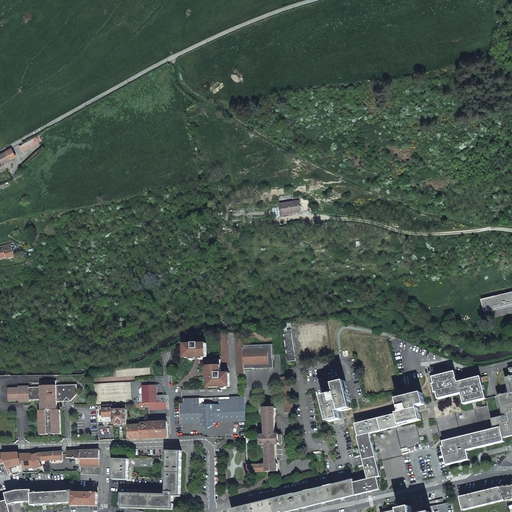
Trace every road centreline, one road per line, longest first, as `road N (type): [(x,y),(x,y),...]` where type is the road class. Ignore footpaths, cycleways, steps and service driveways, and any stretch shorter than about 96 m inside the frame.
road 1 (unclassified): [(312,0),(162,61),(0,152)]
road 2 (residential): [(301,388),(310,451),(327,447),(334,478),(212,509)]
road 3 (secondary): [(506,473),(352,505)]
